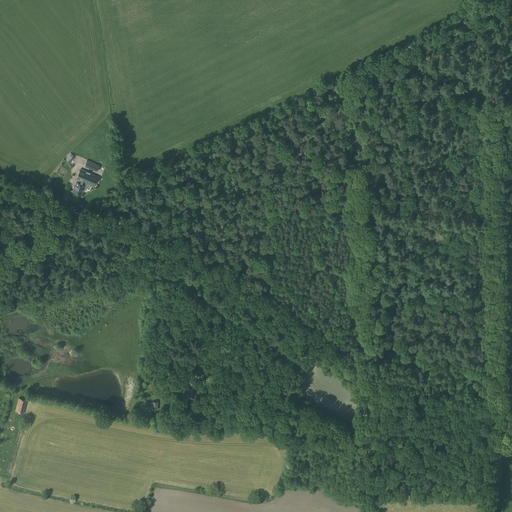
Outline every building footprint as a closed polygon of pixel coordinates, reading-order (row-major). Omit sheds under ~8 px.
[(67,153),(62,158),(67,163),(72,157),(67,153)] [(84,158),(82,165),(92,168),(94,162),(84,158)] [(93,187),(93,186),(98,177),(80,169),(76,179),(78,180),(77,182),(76,182),(72,191),(80,195),(81,194),(82,194),(83,192),(82,191),(83,189),(86,190),(87,187),(88,187),(89,185),(93,187)] [(186,392),(193,394),(196,384),(189,382),(189,384),(189,383),(186,390),(187,390),(186,392)] [(24,413),(27,400),(19,398),(15,411),(24,413)] [(152,403),(141,403),(141,408),(152,408),(152,410),(157,410),(157,402),(152,402),(152,403)]
